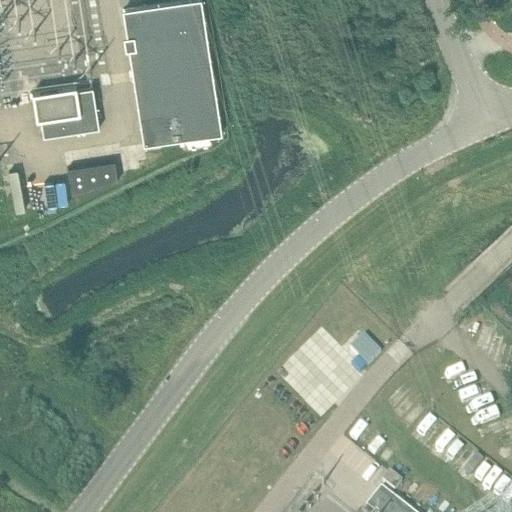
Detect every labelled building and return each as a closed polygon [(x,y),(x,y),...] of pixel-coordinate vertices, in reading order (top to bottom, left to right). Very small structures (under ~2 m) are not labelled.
[(187,0),(123,10),(144,145),(222,133),(201,0),(187,0)] [(41,120),(44,137),(99,129),(93,88),(77,90),(76,86),(33,93),(37,120),(41,120)] [(115,162),(68,169),(72,196),(118,181),(115,162)] [(18,171),(9,172),(16,212),(25,211),(18,171)] [(390,472),(382,482),(395,491),(403,481),(390,472)] [(366,508),(370,511),(409,511),(381,489),(366,508)]
